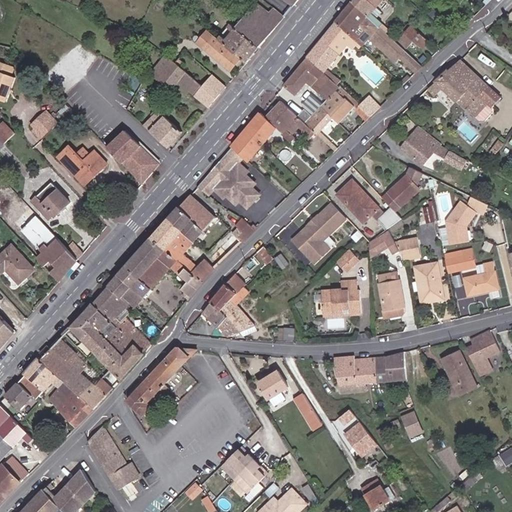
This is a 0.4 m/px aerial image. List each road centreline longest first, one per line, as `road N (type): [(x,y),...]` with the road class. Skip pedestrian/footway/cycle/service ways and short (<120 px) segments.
road 1 (secondary): [(323,0),(0,374)]
road 2 (residential): [(166,342),(286,207),(511,1)]
road 3 (residential): [(166,342),(370,347),(511,315)]
road 4 (unknown): [(297,351),(303,385),(367,490)]
road 5 (residential): [(78,441),(166,342)]
